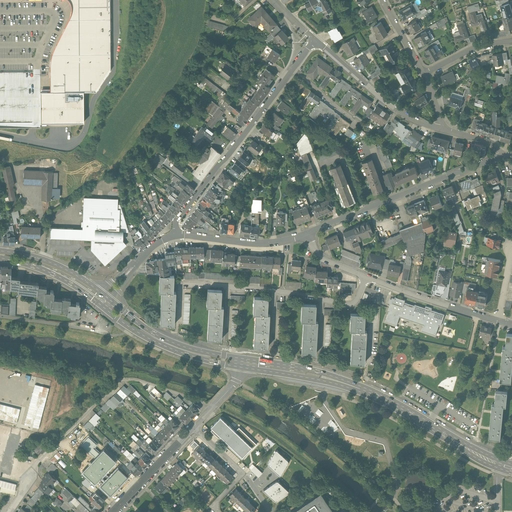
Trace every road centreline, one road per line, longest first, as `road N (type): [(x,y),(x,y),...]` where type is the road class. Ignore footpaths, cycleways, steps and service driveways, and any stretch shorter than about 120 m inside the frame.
road 1 (primary): [(269,367),(365,390),(511,467)]
road 2 (residential): [(314,39),(174,235)]
road 3 (residential): [(309,233),(328,262),(511,324)]
road 4 (residential): [(309,233),(499,157)]
road 5 (residential): [(439,129),(400,113),(314,39)]
road 6 (residential): [(174,235),(267,243),(309,233)]
